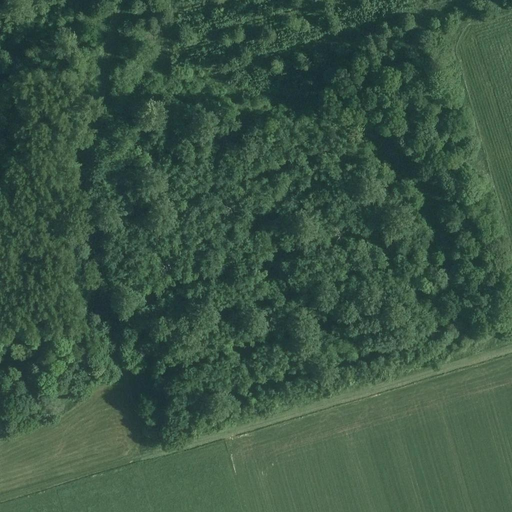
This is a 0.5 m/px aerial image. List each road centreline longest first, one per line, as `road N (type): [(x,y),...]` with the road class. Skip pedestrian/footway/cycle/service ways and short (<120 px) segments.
road 1 (track): [(0,491),(492,346)]
road 2 (track): [(146,443),(78,187),(124,0)]
